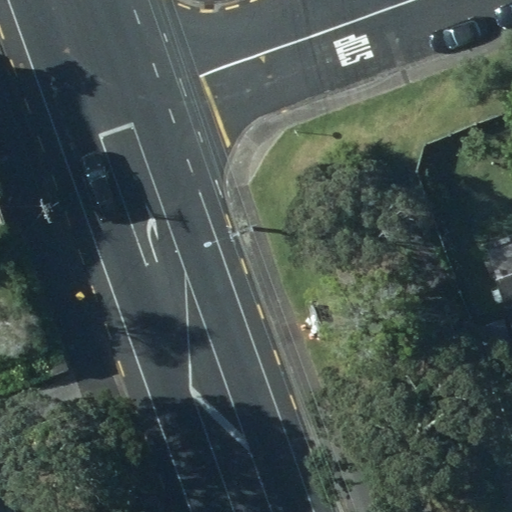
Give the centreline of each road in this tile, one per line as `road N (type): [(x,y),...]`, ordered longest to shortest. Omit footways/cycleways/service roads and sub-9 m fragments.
road 1 (primary): [(119,104),(261,511)]
road 2 (residential): [(119,104),(419,0)]
